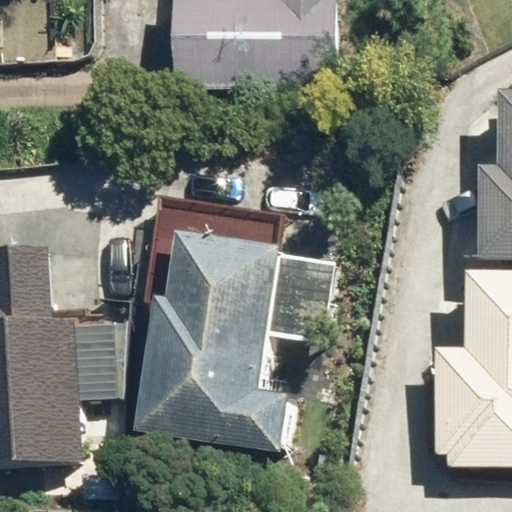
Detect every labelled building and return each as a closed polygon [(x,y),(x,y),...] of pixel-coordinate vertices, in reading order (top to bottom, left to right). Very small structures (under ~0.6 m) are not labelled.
[(183,108),(271,104),(272,116),(315,114),(314,102),(353,100),(348,0),(270,0),(271,5),(179,9),(183,108)] [(511,271),(511,108),(507,108),(505,181),(489,180),(486,271),(511,271)] [(160,233),(110,226),(99,308),(149,314),(160,233)] [(291,465),(296,414),(269,411),(275,346),(334,352),(341,271),(185,257),(179,318),(157,316),(144,451),(291,465)] [(0,479),(90,475),(83,317),(51,318),(49,259),(0,260),(0,479)] [(511,367),(442,364),(437,466),(451,467),(450,481),(511,483),(511,367)]
